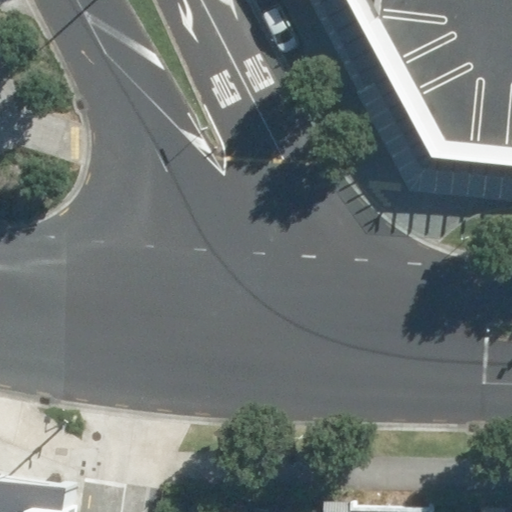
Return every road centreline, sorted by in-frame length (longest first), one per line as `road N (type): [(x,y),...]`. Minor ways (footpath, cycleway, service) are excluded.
road 1 (residential): [(194,0),(333,282)]
road 2 (residential): [(155,263),(159,168),(72,0)]
road 3 (residential): [(511,385),(293,379)]
road 4 (residential): [(155,263),(333,282)]
road 5 (residential): [(333,282),(511,289)]
road 6 (residential): [(0,241),(155,263)]
road 7 (residential): [(149,371),(0,346)]
road 8 (residential): [(293,379),(149,371)]
road 9 (residential): [(123,511),(149,371)]
